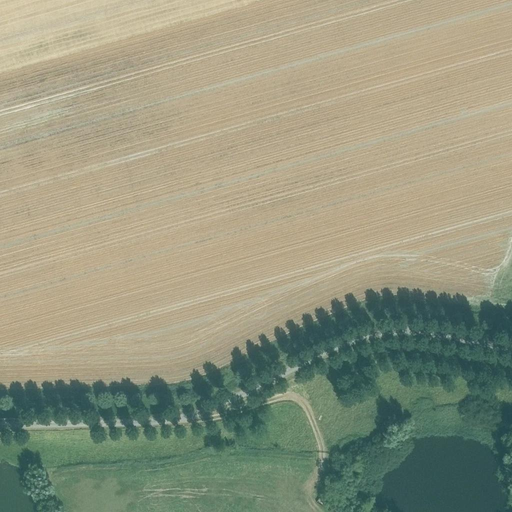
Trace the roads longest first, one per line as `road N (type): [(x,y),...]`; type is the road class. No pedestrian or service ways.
road 1 (unclassified): [(0,425),(180,419),(339,345),(388,332),(511,348)]
road 2 (track): [(325,468),(310,412),(296,399),(191,416)]
